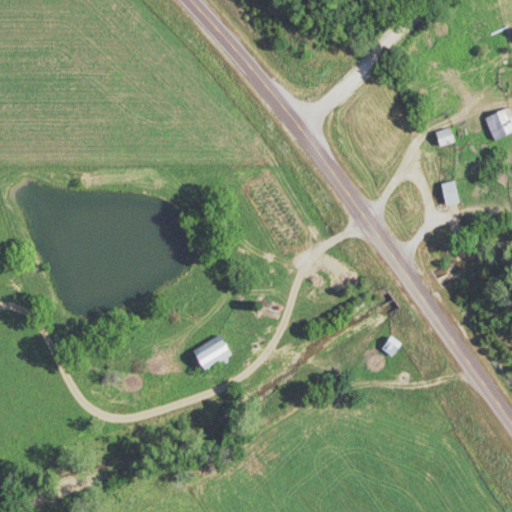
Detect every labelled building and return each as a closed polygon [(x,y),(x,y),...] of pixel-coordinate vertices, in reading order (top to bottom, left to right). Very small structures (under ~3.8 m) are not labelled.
[(498,142),(511,135),(511,110),(511,108),(487,121),(498,142)] [(445,148),(460,141),(453,128),(439,135),(445,148)] [(447,206),(464,205),(463,192),(487,190),(486,180),(445,183),(447,206)] [(237,355),(224,334),(197,351),(210,372),(237,355)] [(394,357),(401,348),(392,342),(385,350),(394,357)]
